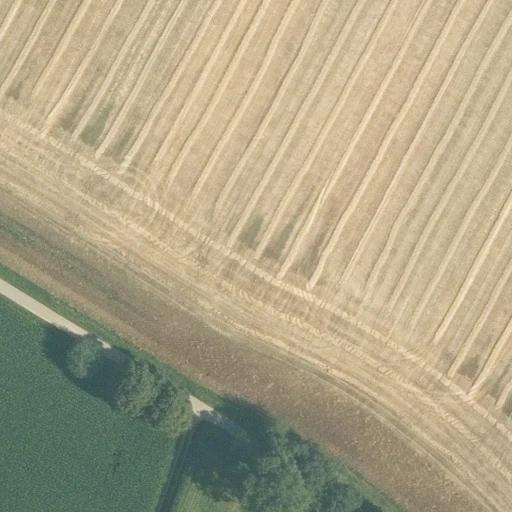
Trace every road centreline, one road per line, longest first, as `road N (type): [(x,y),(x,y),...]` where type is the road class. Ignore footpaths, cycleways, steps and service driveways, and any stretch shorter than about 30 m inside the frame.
road 1 (track): [(332,511),(197,409),(0,287)]
road 2 (track): [(389,511),(282,435),(197,409),(161,511)]
